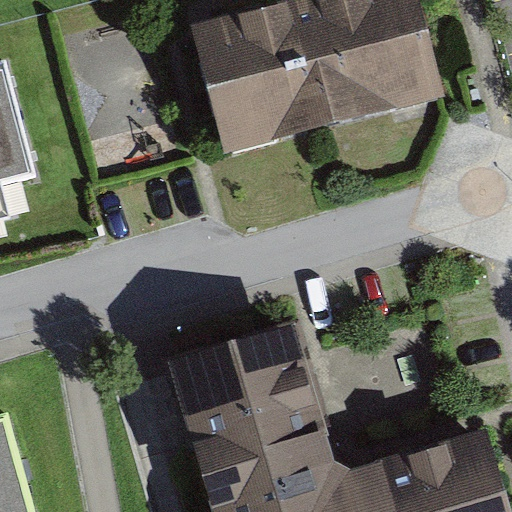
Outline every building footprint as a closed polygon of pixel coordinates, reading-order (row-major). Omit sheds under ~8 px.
[(407,0),(322,0),(172,43),(208,168),(437,103),(407,0)] [(70,49),(92,137),(126,128),(104,41),(70,49)] [(0,72),(0,184),(29,176),(0,72)] [(284,337),(150,377),(191,511),(496,511),(476,446),(331,490),(284,337)] [(19,511),(0,445),(0,511),(19,511)]
